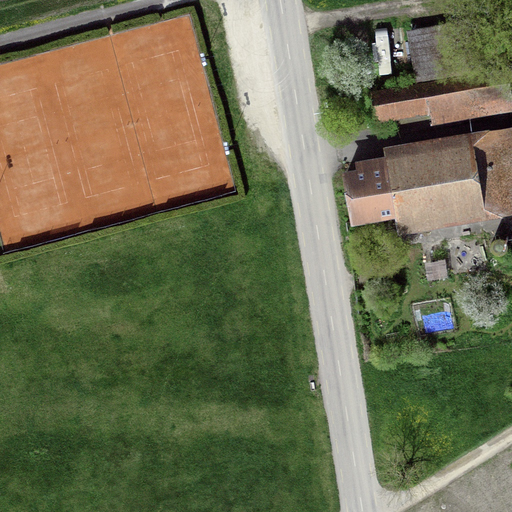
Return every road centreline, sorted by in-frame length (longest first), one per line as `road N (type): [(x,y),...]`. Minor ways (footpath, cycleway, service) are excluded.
road 1 (tertiary): [(279,0),(359,511)]
road 2 (track): [(375,511),(511,433)]
